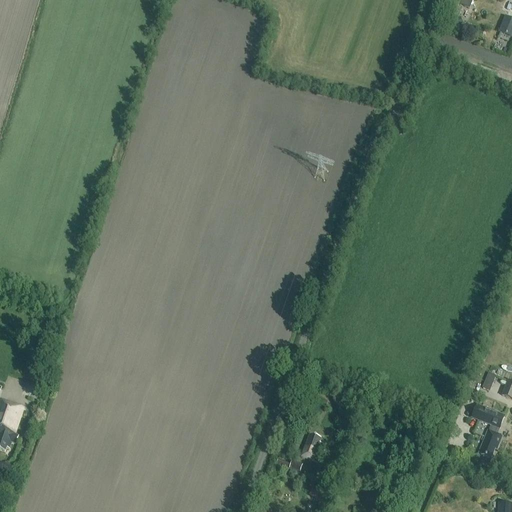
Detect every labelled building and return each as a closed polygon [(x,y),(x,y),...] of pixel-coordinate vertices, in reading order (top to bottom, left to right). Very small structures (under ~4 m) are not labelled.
[(511,20),(505,17),(504,20),(499,32),(511,36),(511,32),(511,20)] [(460,18),(453,21),(455,28),(463,25),(460,18)] [(483,387),(491,391),(497,376),(489,373),(483,387)] [(473,380),(470,379),(466,389),(469,390),(471,391),(475,381),(473,380)] [(511,400),(511,382),(508,381),(502,397),(511,400)] [(0,400),(0,396),(1,393),(3,388),(0,386),(0,450),(5,453),(7,448),(9,449),(11,443),(16,445),(19,437),(14,435),(14,434),(15,434),(23,409),(0,400)] [(500,437),(498,436),(506,416),(477,405),(471,419),(490,427),(488,432),(481,451),(483,452),(482,455),(490,458),(491,455),(493,456),(500,437)] [(320,443),(322,439),(310,435),(302,458),(317,463),(323,444),(320,443)] [(276,464),(289,469),(292,462),(279,458),(276,464)] [(294,461),(291,469),(301,473),(304,465),(294,461)] [(297,480),(299,475),(291,471),(289,477),(297,480)] [(328,495),(314,487),(309,495),(323,504),(328,495)]
